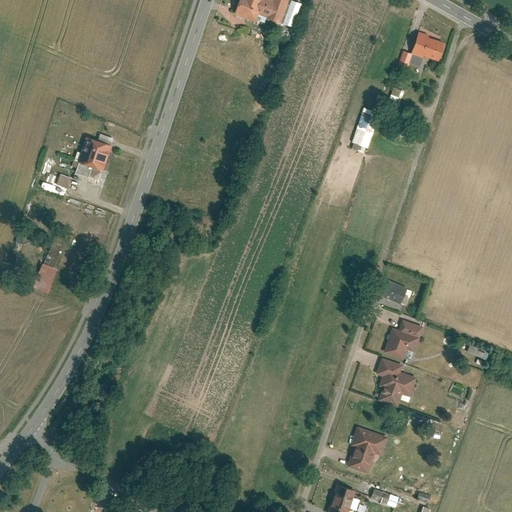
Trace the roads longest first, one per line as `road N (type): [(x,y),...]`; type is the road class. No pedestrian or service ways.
road 1 (tertiary): [(29,434),(116,269),(208,0)]
road 2 (residential): [(371,300),(298,511)]
